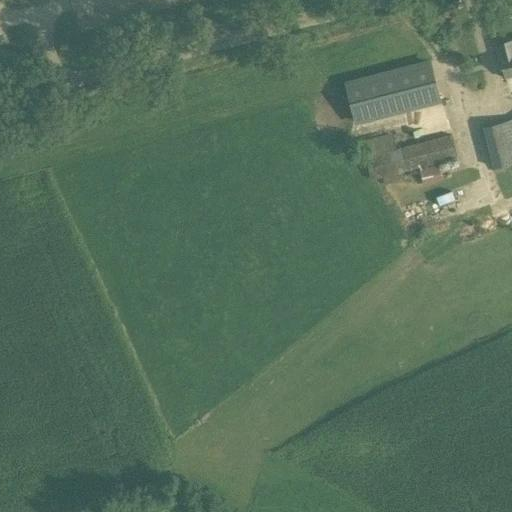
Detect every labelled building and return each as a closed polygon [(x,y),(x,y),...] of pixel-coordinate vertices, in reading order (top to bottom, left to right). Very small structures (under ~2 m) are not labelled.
[(511,39),(495,45),(505,79),(511,77),(511,39)] [(346,84),(355,122),(439,100),(430,63),(346,84)] [(493,168),(511,163),(511,120),(483,129),(493,168)] [(360,141),(364,157),(395,149),(390,133),(360,141)] [(364,157),(370,181),(458,159),(451,135),(395,149),(364,157)]
